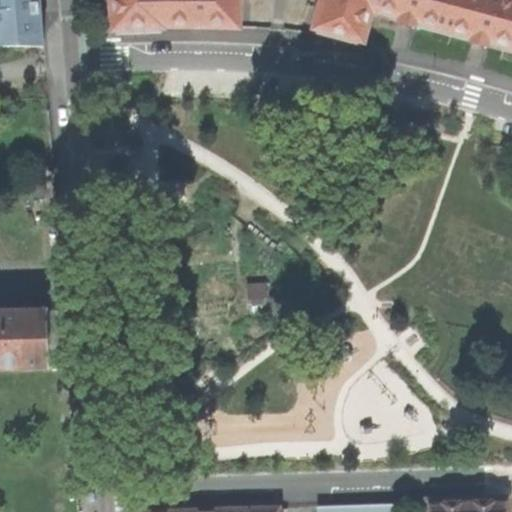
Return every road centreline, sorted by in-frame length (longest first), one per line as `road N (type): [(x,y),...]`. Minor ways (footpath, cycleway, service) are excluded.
road 1 (residential): [(511,112),(277,61),(85,62)]
road 2 (residential): [(71,62),(106,490)]
road 3 (unclassified): [(106,490),(511,478)]
